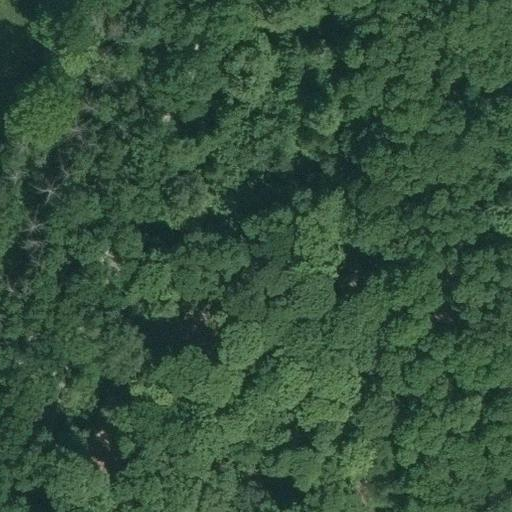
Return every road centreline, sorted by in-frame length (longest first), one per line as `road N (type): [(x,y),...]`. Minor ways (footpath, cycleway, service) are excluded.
road 1 (tertiary): [(3,511),(226,0)]
road 2 (track): [(365,511),(332,0)]
